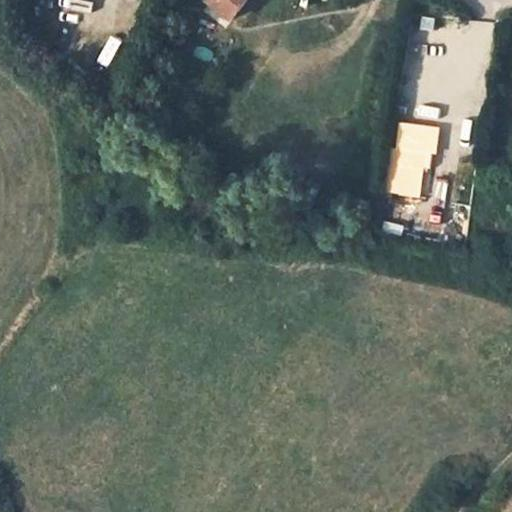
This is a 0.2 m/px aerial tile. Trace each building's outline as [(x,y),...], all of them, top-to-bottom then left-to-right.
[(248,0),(210,0),(235,18),(248,0)] [(425,19),(420,49),(450,54),(455,23),(425,19)] [(408,72),(406,99),(437,101),(439,74),(408,72)] [(472,141),(473,111),(408,110),(407,157),(443,158),(443,140),(472,141)] [(426,198),(429,171),(412,169),(409,196),(426,198)]
